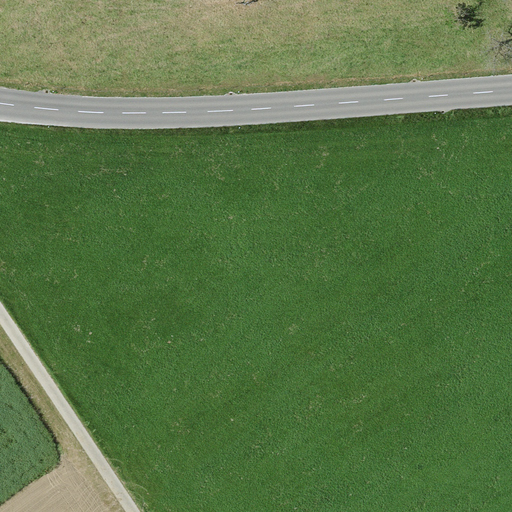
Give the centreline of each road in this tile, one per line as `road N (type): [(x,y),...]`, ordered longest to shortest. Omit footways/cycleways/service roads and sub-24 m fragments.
road 1 (tertiary): [(0,103),(175,112),(511,90)]
road 2 (track): [(0,312),(132,511)]
